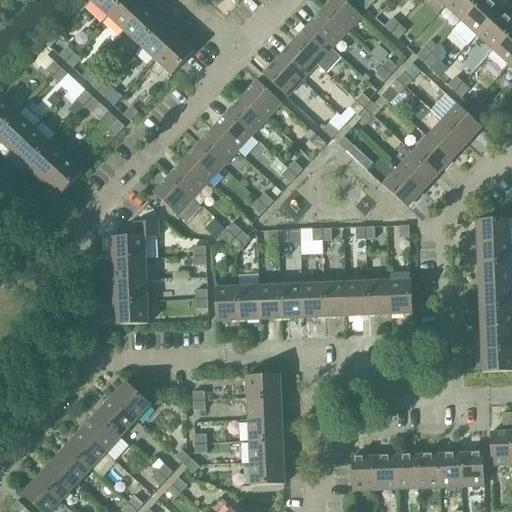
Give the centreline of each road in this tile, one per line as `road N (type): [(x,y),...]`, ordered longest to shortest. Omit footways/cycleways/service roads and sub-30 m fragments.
road 1 (residential): [(511,147),(437,231),(447,397),(396,397),(295,360)]
road 2 (residential): [(88,257),(85,222),(242,53)]
road 3 (residential): [(295,360),(95,364)]
road 4 (residential): [(300,511),(295,360)]
road 5 (residential): [(0,458),(95,364)]
road 6 (residential): [(88,257),(0,174)]
